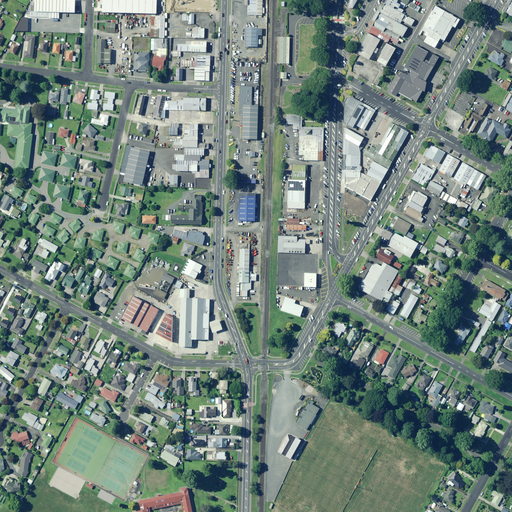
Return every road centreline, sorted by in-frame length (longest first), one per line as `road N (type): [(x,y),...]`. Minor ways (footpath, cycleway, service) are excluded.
road 1 (primary): [(245,364),(217,284),(222,89)]
road 2 (residential): [(330,245),(334,76)]
road 3 (residential): [(348,265),(425,127)]
road 4 (primary): [(245,511),(245,364)]
road 5 (residential): [(425,127),(494,0)]
road 6 (residential): [(0,431),(68,305)]
road 7 (residential): [(100,211),(131,83)]
road 8 (residential): [(245,364),(296,359),(332,296)]
